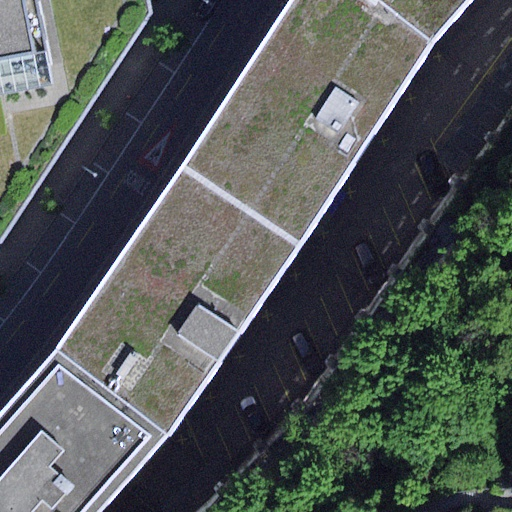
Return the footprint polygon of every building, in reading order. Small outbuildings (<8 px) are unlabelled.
[(0,0),(0,244),(3,244),(153,15),(149,0),(0,0)] [(292,0),(182,166),(306,247),(365,153),(435,45),(381,0),(292,0)] [(381,0),(435,45),(475,0),(381,0)] [(54,350),(168,439),(306,247),(182,166),(54,350)] [(54,350),(0,413),(0,511),(103,511),(168,439),(54,350)]
